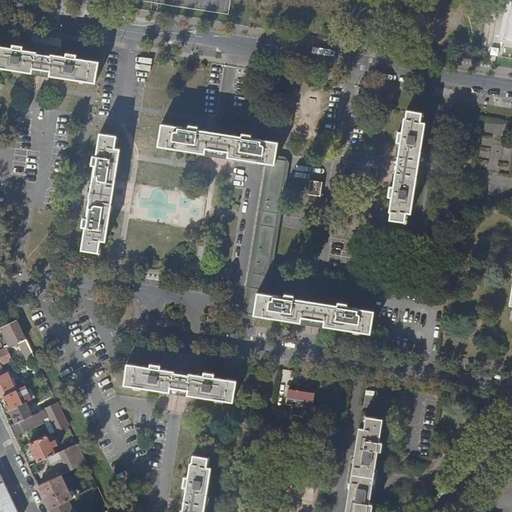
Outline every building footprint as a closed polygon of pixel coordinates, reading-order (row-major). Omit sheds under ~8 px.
[(511,7),(508,41),(499,39),(497,56),(511,58),(511,7)] [(66,57),(52,55),(51,57),(44,56),(37,55),(37,52),(23,50),(23,47),(13,45),(13,48),(0,46),(0,67),(33,73),(34,68),(42,69),(51,71),(50,76),(95,83),(98,62),(76,59),(77,55),(66,54),(66,57)] [(420,122),(422,112),(407,110),(406,118),(403,118),(401,132),(398,132),(396,142),(400,143),(397,163),(393,187),(390,186),(388,196),(391,196),(389,211),(391,212),(390,219),(405,222),(406,213),(410,213),(418,166),(425,123),(420,122)] [(274,165),(275,160),(278,143),(251,138),(251,135),(242,134),(241,137),(220,133),(197,130),(198,127),(189,125),(188,128),(162,124),(158,147),(205,154),(215,156),(225,157),(270,164),(274,165)] [(91,194),(87,217),(84,218),(83,227),(86,227),(82,250),(99,252),(100,240),(107,241),(112,206),(113,198),(114,187),(120,149),(115,148),(116,136),(100,134),(97,156),(93,156),(92,165),(95,166),(91,194)] [(274,165),(270,164),(269,170),(266,190),(263,211),(261,218),(259,233),(256,252),(252,277),(251,282),(250,292),(265,294),(266,284),(276,221),(286,161),(275,160),(274,165)] [(294,177),(294,191),(305,192),(306,177),(294,177)] [(309,192),(321,195),(323,183),(311,180),(309,192)] [(320,204),(321,195),(309,192),(307,202),(320,204)] [(265,294),(250,292),(247,308),(246,314),(283,320),(303,323),(310,324),(320,325),(370,333),(374,311),(347,307),(348,304),(338,303),(338,305),(314,302),(293,298),(294,295),(285,293),(285,297),(265,294)] [(26,338),(17,319),(0,328),(10,346),(19,342),(26,338)] [(36,359),(26,338),(19,342),(29,362),(36,359)] [(7,348),(0,351),(0,372),(15,366),(7,348)] [(189,389),(188,395),(233,402),(236,381),(214,378),(214,374),(204,372),(203,376),(189,374),(189,376),(182,375),(174,374),(174,371),(160,369),(160,365),(150,364),(150,367),(127,364),(124,384),(169,392),(170,387),(179,388),(189,389)] [(9,372),(0,375),(0,397),(4,396),(19,388),(18,386),(15,387),(9,372)] [(31,399),(25,386),(19,388),(4,396),(10,409),(26,402),(31,399)] [(179,393),(188,395),(189,389),(179,388),(170,387),(169,392),(179,393)] [(286,412),(274,410),(273,417),(293,421),(294,416),(304,418),(306,407),(312,408),(315,393),(289,389),(286,404),(292,405),(290,416),(285,415),(286,412)] [(32,415),(26,402),(10,409),(17,422),(32,415)] [(69,425),(58,402),(43,410),(40,411),(44,419),(50,416),(57,431),(69,425)] [(17,422),(11,425),(16,436),(44,424),(38,412),(32,415),(17,422)] [(51,434),(57,431),(50,416),(44,419),(51,434)] [(367,417),(365,429),(360,428),(353,469),(345,511),(371,511),(373,504),(369,504),(375,473),(379,451),(381,451),(383,442),(379,441),(383,419),(367,417)] [(52,437),(51,434),(31,443),(39,461),(50,456),(56,453),(57,453),(54,447),(58,445),(59,443),(57,440),(55,439),(51,441),(50,438),(52,437)] [(87,463),(77,443),(57,453),(56,453),(58,457),(62,455),(63,458),(53,462),(57,471),(67,466),(69,471),(87,463)] [(58,457),(56,453),(50,456),(53,462),(63,458),(62,455),(58,457)] [(184,486),(187,487),(184,506),(183,511),(204,511),(205,509),(212,468),(207,467),(208,458),(194,455),(193,463),(192,462),(189,477),(185,477),(184,486)] [(62,474),(69,471),(67,466),(57,471),(59,476),(62,474)] [(68,501),(80,495),(78,490),(70,492),(62,474),(59,476),(39,485),(43,494),(48,504),(50,509),(68,501)] [(6,484),(4,480),(0,481),(0,499),(11,495),(6,484)] [(19,511),(12,495),(11,495),(0,499),(0,511),(19,511)] [(73,511),(68,501),(50,509),(51,511),(77,511),(73,511)]
